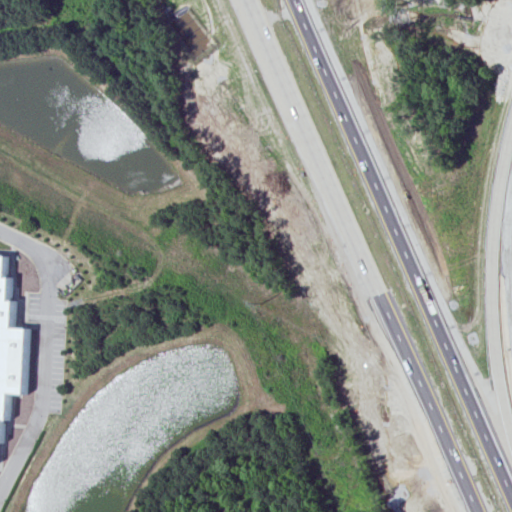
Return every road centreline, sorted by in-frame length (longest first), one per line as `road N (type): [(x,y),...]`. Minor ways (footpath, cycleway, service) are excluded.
road 1 (motorway): [(246,0),(475,511)]
road 2 (motorway): [(511,489),(297,0)]
road 3 (motorway): [(511,455),(492,335),(492,246),(511,133)]
